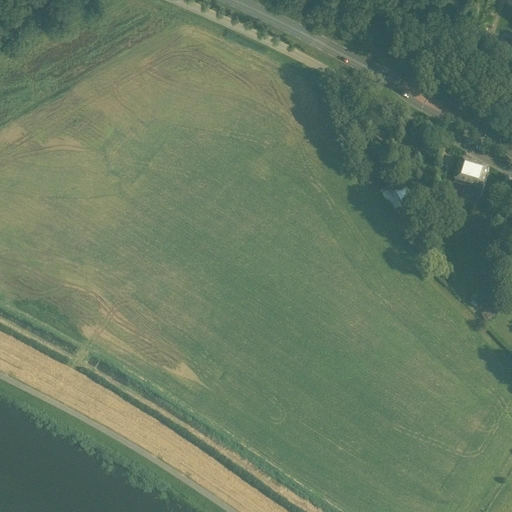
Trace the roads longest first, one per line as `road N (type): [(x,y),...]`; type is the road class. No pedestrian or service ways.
road 1 (unclassified): [(511,173),(354,85),(173,0)]
road 2 (primary): [(511,150),(233,0)]
road 3 (track): [(0,375),(138,449),(231,511)]
